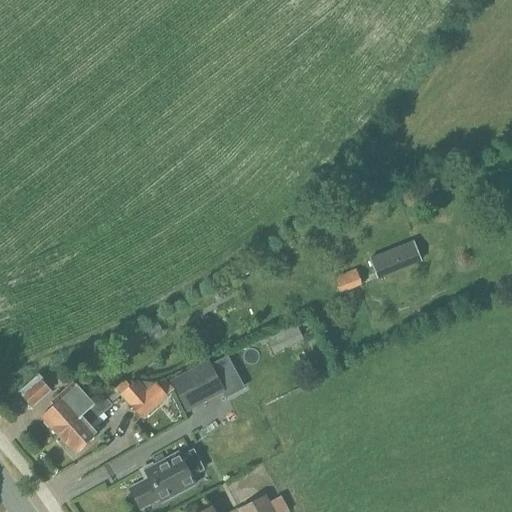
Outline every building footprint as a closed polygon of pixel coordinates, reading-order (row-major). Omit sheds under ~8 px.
[(421,262),(413,242),(369,259),(376,279),(421,262)] [(333,278),(339,293),(361,284),(355,269),(333,278)] [(294,322),(265,336),(273,354),(302,340),(294,322)] [(219,378),(234,370),(227,356),(211,364),(219,378)] [(211,364),(209,361),(171,381),(187,413),(226,392),(219,378),(211,364)] [(24,395),(23,396),(33,407),(50,391),(37,376),(20,391),(24,395)] [(142,419),(167,396),(156,383),(146,391),(136,380),(120,394),(142,419)] [(59,402),(42,417),(44,420),(44,424),(47,427),(51,428),(58,436),(93,405),(74,384),(71,386),(70,386),(54,400),(55,401),(57,400),(59,402)] [(98,435),(89,425),(111,405),(104,398),(94,404),(93,405),(58,436),(66,445),(66,448),(69,452),(73,452),(75,455),(98,435)] [(141,509),(161,499),(162,502),(195,485),(191,478),(201,472),(191,452),(180,458),(178,454),(146,471),(150,479),(130,489),(141,509)] [(273,511),(267,499),(265,494),(230,511),(211,511),(210,508),(203,511),(273,511)]
